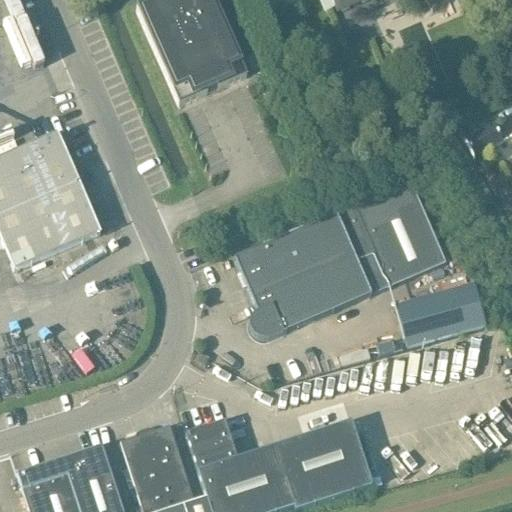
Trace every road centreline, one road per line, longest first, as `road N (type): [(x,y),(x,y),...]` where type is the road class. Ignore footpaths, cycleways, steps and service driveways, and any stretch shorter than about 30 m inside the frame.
road 1 (unclassified): [(0,443),(143,393),(174,354),(184,321),(178,286),(54,0)]
road 2 (unknown): [(0,312),(20,315),(165,257)]
